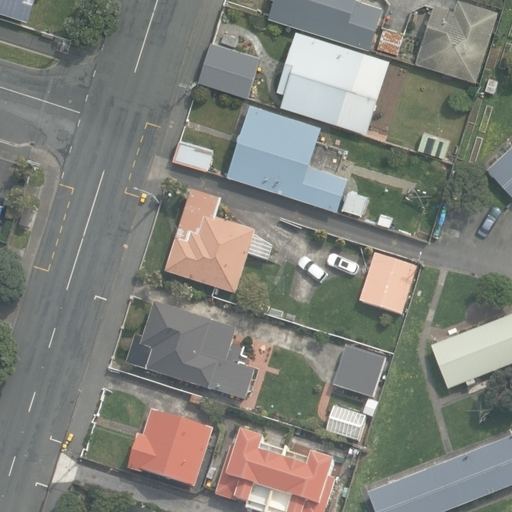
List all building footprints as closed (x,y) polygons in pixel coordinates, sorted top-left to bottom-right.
[(0,0),(0,10),(29,20),(35,0),(0,0)] [(275,0),(271,17),(372,49),(379,29),(383,30),(386,19),(381,18),(385,5),(370,0),(275,0)] [(437,5),(418,64),(477,83),(501,10),(469,0),(458,0),(455,11),(437,5)] [(384,30),(379,49),(398,55),(404,35),(384,30)] [(393,61),(297,31),(278,89),(285,91),(281,105),(370,133),(393,61)] [(205,59),(198,82),(233,92),(240,69),(205,59)] [(487,91),(497,94),(501,80),(491,77),(487,91)] [(231,175),(339,209),(349,177),(311,165),(324,125),(253,103),(231,175)] [(425,133),(419,150),(448,160),(454,144),(425,133)] [(176,159),(209,170),(215,150),(182,139),(176,159)] [(511,147),(490,168),(511,192),(511,147)] [(346,210),(363,216),(370,197),(352,191),(346,210)] [(168,273),(238,296),(251,255),(270,261),(275,246),(256,235),(257,232),(217,219),(223,201),(195,192),(168,273)] [(379,225),(391,229),(394,218),(382,214),(379,225)] [(363,302),(405,315),(420,268),(378,255),(363,302)] [(130,364),(248,402),(257,371),(229,362),(240,330),(157,303),(146,338),(139,336),(130,364)] [(511,315),(434,346),(451,390),(468,383),(470,388),(479,385),(476,380),(511,365),(511,315)] [(335,387),(374,400),(388,358),(348,345),(335,387)] [(375,418),(379,403),(369,400),(365,415),(375,418)] [(360,442),(367,417),(335,407),(328,433),(360,442)] [(143,471),(198,488),(216,430),(155,411),(147,436),(141,434),(130,469),(142,473),(143,471)] [(327,511),(338,480),(332,478),(337,462),(315,455),(310,468),(262,453),(267,439),(244,431),(239,449),(233,447),(218,495),(253,507),(251,510),(256,511),(327,511)] [(511,438),(371,493),(377,511),(446,511),(511,486),(511,438)] [(157,511),(125,502),(121,511),(157,511)]
